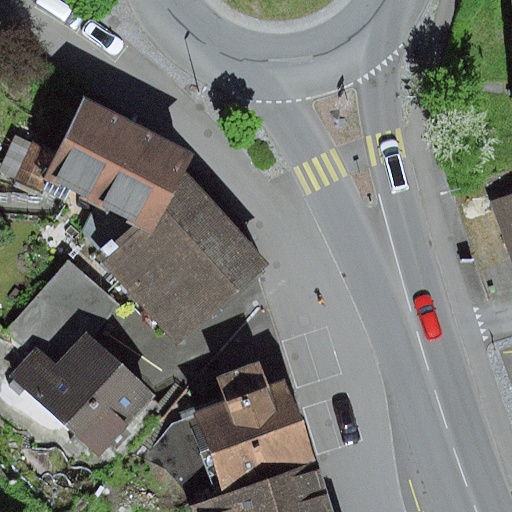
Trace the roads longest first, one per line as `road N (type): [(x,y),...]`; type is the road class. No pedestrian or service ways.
road 1 (primary): [(480,511),(392,255)]
road 2 (primary): [(245,59),(321,174),(392,255)]
road 3 (primary): [(392,255),(379,24)]
road 4 (primary): [(245,59),(317,60),(379,24)]
